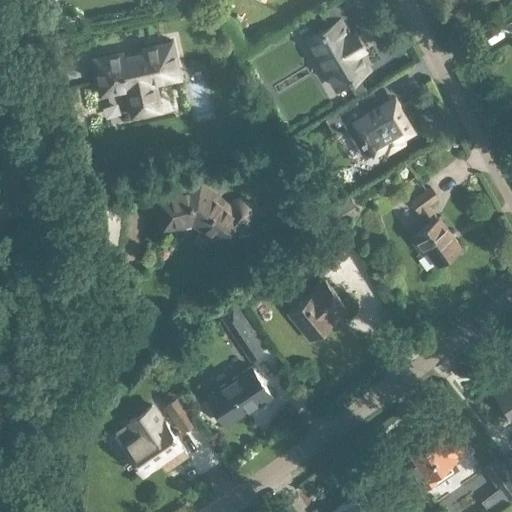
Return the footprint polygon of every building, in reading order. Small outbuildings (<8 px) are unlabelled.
[(350,34),(340,18),(307,38),(335,86),(348,78),(355,91),(364,86),(356,73),(369,66),(359,50),(364,47),(355,31),(350,34)] [(143,52),(123,56),(123,52),(93,58),(101,94),(127,88),(133,115),(160,109),(154,82),(179,76),(171,41),(142,48),(143,52)] [(356,102),(328,119),(336,132),(347,126),(365,156),(373,151),(375,153),(376,153),(375,151),(413,129),(413,130),(414,130),(399,103),(395,105),(391,98),(364,114),(356,102)] [(228,207),(201,182),(153,195),(162,230),(191,222),(217,243),(230,228),(238,235),(251,220),(252,218),(253,216),(253,215),(253,213),(253,210),(253,208),(252,206),(251,204),(250,203),(248,202),(247,201),(244,200),(241,199),(239,199),(236,200),(233,201),(232,203),(228,207)] [(420,211),(428,223),(408,238),(421,255),(425,252),(435,266),(462,246),(439,215),(437,216),(429,205),(439,197),(430,185),(409,200),(418,212),(420,211)] [(348,245),(338,228),(305,250),(323,273),(346,255),(342,250),(348,245)] [(286,313),(309,340),(332,320),(333,322),(349,309),(323,277),(309,289),(311,292),(286,313)] [(263,352),(233,308),(220,317),(251,361),(263,352)] [(149,379),(163,373),(157,358),(143,363),(149,379)] [(171,381),(179,376),(171,363),(163,368),(171,381)] [(252,400),(270,388),(253,364),(211,392),(225,412),(249,396),(252,400)] [(511,375),(492,390),(511,418),(511,375)] [(179,394),(163,405),(182,431),(197,421),(179,394)] [(166,470),(187,454),(180,445),(162,419),(161,420),(152,406),(129,421),(138,435),(124,445),(142,470),(159,458),(166,470)] [(436,480),(433,475),(460,456),(461,457),(469,451),(452,426),(411,455),(415,460),(405,467),(422,490),(436,480)] [(511,452),(501,460),(511,475),(511,452)] [(511,481),(511,477),(496,457),(482,467),(500,491),(511,481)] [(376,511),(362,489),(328,511),(376,511)]
